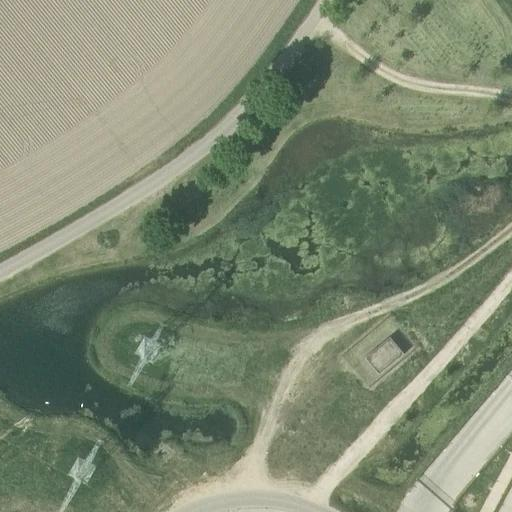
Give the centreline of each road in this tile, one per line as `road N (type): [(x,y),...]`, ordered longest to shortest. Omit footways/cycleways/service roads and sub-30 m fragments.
road 1 (unclassified): [(0,273),(190,159),(250,100),(325,0)]
road 2 (unknown): [(0,412),(92,437),(132,477),(150,511)]
road 3 (unclassified): [(309,511),(296,502),(245,496),(192,511)]
